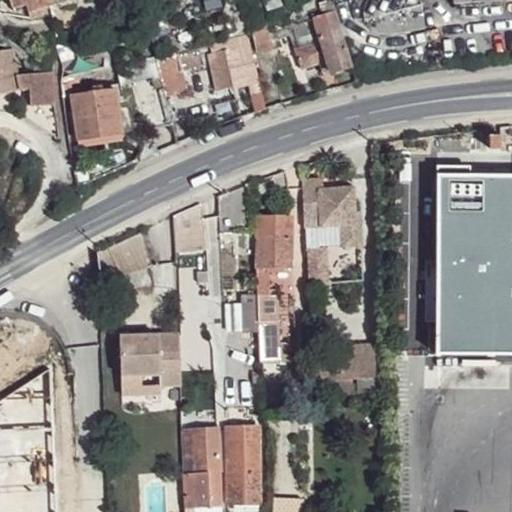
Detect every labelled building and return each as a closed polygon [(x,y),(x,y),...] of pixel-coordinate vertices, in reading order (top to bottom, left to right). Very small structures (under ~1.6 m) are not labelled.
[(10,0),(13,9),(26,5),(27,10),(45,6),(50,5),(49,0),(10,0)] [(215,0),(203,0),(205,10),(216,7),(215,0)] [(281,0),(268,0),(264,2),(267,11),(285,5),(281,0)] [(333,0),(327,0),(311,5),(314,19),(336,12),(333,0)] [(27,10),(29,17),(47,13),(45,6),(27,10)] [(372,37),(424,27),(420,7),(368,18),(372,37)] [(348,54),(336,12),(314,19),(318,32),(306,33),(309,45),(295,49),(302,69),(319,64),(322,73),(330,71),(331,73),(352,66),(348,54)] [(165,23),(150,26),(150,29),(152,36),(153,40),(167,36),(165,27),(167,27),(165,23)] [(268,28),(252,32),(257,52),(272,48),(268,28)] [(152,36),(150,29),(132,36),(133,43),(152,36)] [(209,54),(217,91),(250,84),(259,81),(250,35),(212,43),(210,45),(212,53),(209,54)] [(163,88),(165,95),(187,91),(182,70),(205,65),(201,48),(157,59),(160,75),(163,88)] [(0,93),(21,89),(33,87),(36,124),(57,140),(54,98),(52,71),(18,75),(14,49),(0,51),(0,93)] [(74,57),(60,58),(62,66),(62,71),(62,76),(62,78),(77,74),(74,57)] [(154,57),(117,67),(122,86),(137,82),(146,79),(146,78),(159,74),(154,57)] [(160,75),(152,77),(154,89),(163,88),(160,75)] [(137,82),(148,129),(172,124),(165,95),(163,88),(154,89),(152,77),(137,82)] [(250,84),(257,112),(265,110),(259,81),(250,84)] [(71,96),(77,140),(122,134),(116,90),(71,96)] [(122,134),(77,140),(78,148),(122,142),(122,134)] [(488,136),(489,149),(501,149),(500,135),(488,136)] [(285,171),(256,180),(254,181),(257,200),(279,193),(278,188),(287,185),(285,171)] [(218,197),(220,231),(231,230),(230,226),(239,225),(255,225),(255,216),(252,199),(247,184),(218,197)] [(318,190),(321,227),(338,226),(339,245),(356,244),(355,225),(353,188),(318,190)] [(193,208),(176,216),(182,228),(199,221),(193,208)] [(257,236),(257,268),(265,268),(282,268),(291,268),(292,216),(255,216),(255,225),(255,236),(257,236)] [(308,252),(310,266),(327,264),(325,250),(308,252)] [(330,282),(327,264),(310,266),(313,285),(330,282)] [(259,331),(260,363),(291,362),(290,343),(279,344),(279,336),(277,298),(277,296),(268,296),(267,273),(266,273),(265,268),(257,268),(258,303),(259,331)] [(294,298),(277,298),(279,336),(296,335),(294,298)] [(241,304),(243,332),(259,331),(258,303),(241,304)] [(228,332),(243,332),(241,304),(227,305),(228,332)] [(119,337),(121,388),(142,387),(142,386),(141,375),(159,374),(160,385),(160,386),(161,386),(180,386),(179,335),(119,337)] [(356,368),(356,378),(358,378),(382,376),(381,349),(355,351),(356,368)] [(382,376),(358,378),(359,393),(384,392),(382,376)] [(351,379),(315,382),(316,395),(353,394),(352,379),(351,379)] [(142,387),(121,388),(122,396),(161,395),(161,389),(161,386),(160,386),(160,385),(142,386),(142,387)] [(226,429),(228,505),(260,505),(259,428),(226,429)] [(183,475),(186,508),(221,506),(217,429),(183,431),(185,475),(183,475)]
